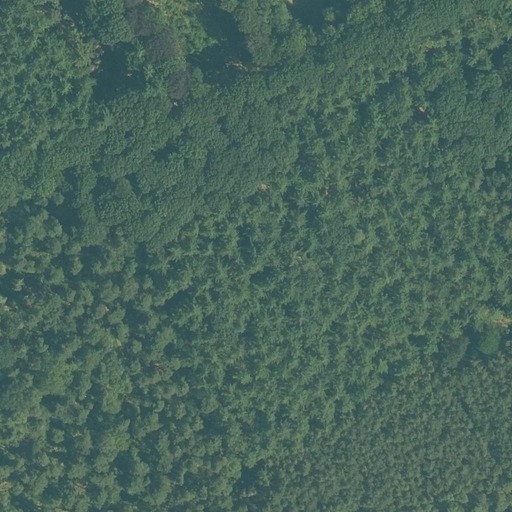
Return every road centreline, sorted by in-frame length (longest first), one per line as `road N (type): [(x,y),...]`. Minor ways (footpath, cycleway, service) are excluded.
road 1 (track): [(0,171),(249,68)]
road 2 (track): [(249,68),(417,0)]
